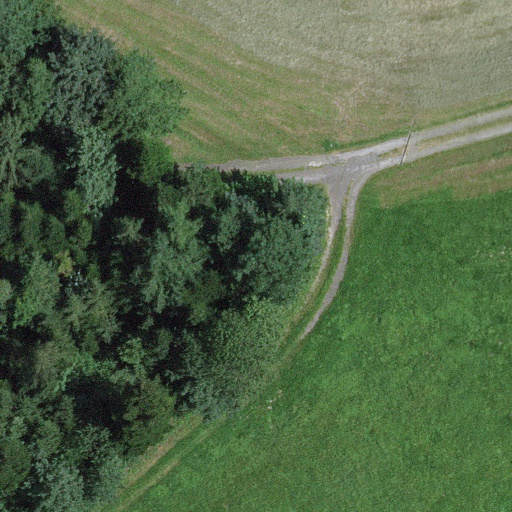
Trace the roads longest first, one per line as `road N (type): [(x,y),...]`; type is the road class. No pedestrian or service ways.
road 1 (track): [(511,126),(339,172),(174,182),(53,164),(0,147)]
road 2 (track): [(96,511),(237,394),(310,301),(339,172)]
